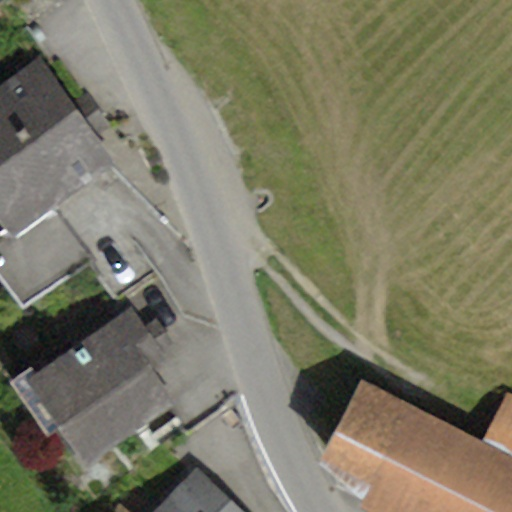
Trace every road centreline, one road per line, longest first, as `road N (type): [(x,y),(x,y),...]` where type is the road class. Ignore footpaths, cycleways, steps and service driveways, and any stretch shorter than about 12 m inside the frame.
road 1 (unclassified): [(312,511),(260,398),(181,137),(115,0)]
road 2 (primary): [(0,208),(511,316)]
